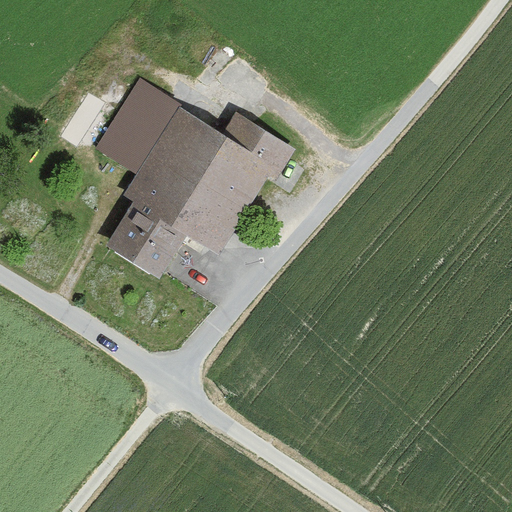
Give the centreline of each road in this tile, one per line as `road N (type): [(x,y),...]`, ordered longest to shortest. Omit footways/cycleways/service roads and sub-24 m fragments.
road 1 (unclassified): [(491,0),(170,373)]
road 2 (unclassified): [(377,511),(170,373)]
road 3 (unclassified): [(170,373),(0,274)]
road 4 (track): [(170,373),(59,511)]
